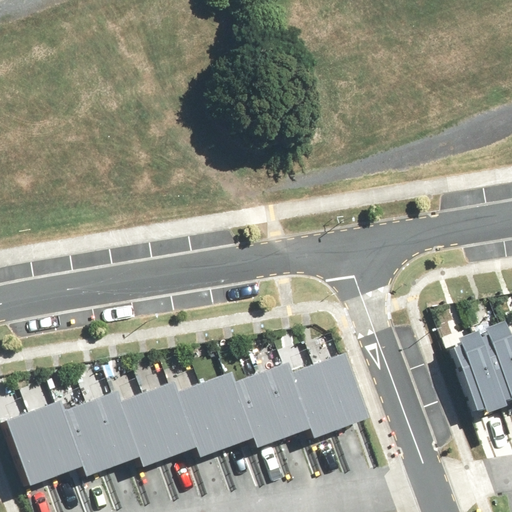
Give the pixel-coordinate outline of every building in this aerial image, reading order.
[(511,321),(499,324),(511,359),(511,321)] [(511,401),(511,359),(499,324),(472,328),(499,404),(511,401)] [(499,404),(472,328),(444,333),(471,408),(499,404)] [(336,353),(310,362),(335,428),(361,418),(336,353)] [(278,362),(251,373),(277,437),(304,427),(283,373),(278,362)] [(310,362),(283,373),(304,427),(309,438),(335,428),(310,362)] [(223,372),(197,381),(222,447),(248,437),(227,382),(223,372)] [(251,373),(227,382),(248,437),(251,447),(277,437),(251,373)] [(165,380),(139,391),(164,456),(191,446),(170,391),(165,380)] [(197,381),(170,391),(191,446),(195,457),(222,447),(197,381)] [(109,391),(83,401),(108,466),(134,457),(113,401),(109,391)] [(139,391),(113,401),(134,457),(138,466),(164,456),(139,391)] [(52,400),(25,410),(50,475),(77,465),(57,410),(52,400)] [(83,401),(57,410),(77,465),(82,476),(108,466),(83,401)] [(25,410),(0,419),(0,422),(24,485),(50,475),(25,410)]
